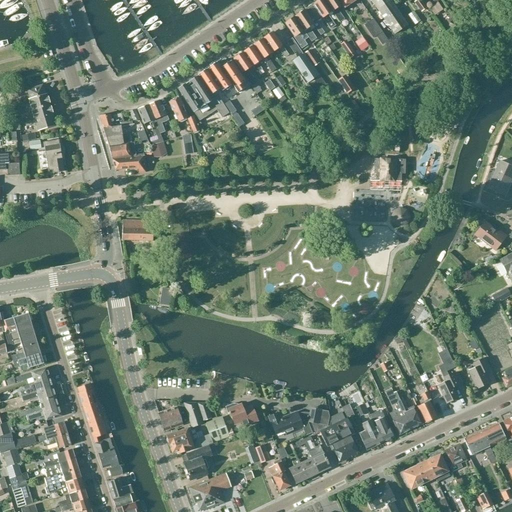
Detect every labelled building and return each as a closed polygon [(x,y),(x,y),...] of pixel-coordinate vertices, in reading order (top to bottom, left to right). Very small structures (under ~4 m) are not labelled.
[(324,0),(321,0),(314,5),(322,18),(330,30),(336,26),(328,15),(332,12),(324,0)] [(337,0),(324,0),(332,12),(339,23),(344,19),(337,9),(342,5),(337,0)] [(339,0),(345,8),(352,3),(356,0),(339,0)] [(408,25),(390,0),(370,0),(395,35),(408,25)] [(417,0),(414,2),(421,12),(427,8),(420,0),(417,0)] [(322,18),(314,5),(304,11),(313,25),(320,36),(324,33),(317,22),(322,18)] [(417,20),(422,16),(414,6),(409,10),(417,20)] [(313,25),(304,11),(295,18),(304,31),(311,42),(316,39),(309,28),(313,25)] [(304,31),(295,18),(285,24),(302,48),(307,45),(299,34),(304,31)] [(364,25),(373,39),(382,33),(373,19),(364,25)] [(273,33),(263,39),(272,53),(278,49),(286,57),(289,55),(282,46),(273,33)] [(363,37),(361,38),(355,43),(362,52),(369,46),(363,37)] [(272,53),(263,39),(253,46),(265,64),(271,73),(276,70),(267,56),(272,53)] [(320,75),(314,67),(320,63),(310,49),(303,54),(292,39),(286,42),(297,58),(292,61),(302,76),(301,77),(306,84),(307,83),(314,94),(326,86),(319,76),(320,75)] [(265,64),(253,46),(243,53),(252,67),(257,73),(262,70),(260,67),(265,64)] [(356,55),(350,46),(344,50),(350,59),(356,55)] [(252,67),(243,53),(233,60),(252,87),(251,87),(257,95),(262,91),(247,70),(252,67)] [(198,77),(197,78),(205,88),(210,96),(220,89),(222,92),(223,91),(224,93),(226,95),(233,90),(233,87),(231,85),(232,85),(238,93),(245,88),(242,84),(245,82),(231,61),(221,68),(217,62),(197,76),(198,77)] [(281,87),(285,84),(280,76),(276,79),(281,87)] [(213,107),(214,103),(219,111),(225,107),(218,95),(212,99),(205,88),(197,78),(197,77),(196,78),(191,81),(190,82),(189,82),(186,84),(186,85),(185,85),(184,86),(180,89),(178,90),(194,114),(205,105),(207,108),(209,109),(213,107)] [(270,91),(275,88),(270,80),(264,84),(270,91)] [(350,83),(342,88),(347,95),(354,90),(350,83)] [(39,131),(55,126),(52,116),(53,116),(47,95),(46,96),(42,85),(27,90),(30,100),(29,101),(35,121),(36,121),(39,131)] [(284,96),(278,87),(272,91),(278,100),(284,96)] [(187,118),(179,97),(169,102),(179,122),(187,118)] [(155,120),(160,134),(164,132),(165,132),(161,123),(162,123),(165,123),(167,122),(168,121),(160,101),(149,105),(155,120)] [(236,111),(229,101),(224,105),(231,115),(236,111)] [(161,135),(160,134),(155,120),(149,105),(138,110),(144,125),(150,123),(153,131),(155,131),(157,137),(161,135)] [(255,117),(265,110),(261,105),(251,112),(255,117)] [(139,120),(135,110),(129,112),(133,121),(139,120)] [(123,121),(122,113),(99,116),(103,129),(114,127),(113,123),(119,121),(123,121)] [(239,127),(244,124),(237,114),(232,117),(239,127)] [(187,119),(191,129),(193,133),(200,131),(194,116),(187,119)] [(114,127),(103,129),(106,138),(122,136),(121,128),(132,126),(132,122),(120,123),(119,121),(113,123),(114,127)] [(148,140),(144,131),(138,133),(141,142),(148,140)] [(9,142),(16,141),(16,133),(8,133),(9,142)] [(122,136),(106,138),(109,146),(132,143),(130,135),(122,136)] [(167,153),(161,135),(157,137),(160,143),(150,146),(154,158),(167,153)] [(41,149),(40,141),(29,143),(31,151),(38,150),(39,153),(45,152),(48,171),(53,171),(53,174),(64,172),(61,154),(63,154),(62,147),(60,147),(59,140),(43,142),(44,148),(41,149)] [(128,149),(128,144),(109,146),(112,160),(130,157),(128,149)] [(0,170),(6,170),(5,164),(9,164),(8,154),(0,154),(0,170)] [(116,171),(138,169),(139,174),(146,173),(144,157),(144,154),(140,155),(141,157),(112,160),(116,171)] [(374,159),(374,180),(401,181),(401,174),(405,174),(405,160),(374,159)] [(511,166),(501,162),(489,189),(506,197),(511,183),(511,166)] [(14,176),(13,164),(9,164),(5,164),(6,170),(7,170),(8,176),(14,176)] [(395,212),(393,218),(395,223),(401,225),(406,223),(408,217),(406,212),(400,210),(395,212)] [(152,241),(153,222),(123,221),(122,240),(152,241)] [(506,236),(500,232),(499,234),(490,228),(491,227),(484,222),(475,235),(495,250),(506,236)] [(511,253),(500,260),(507,273),(509,273),(511,278),(511,253)] [(163,288),(161,296),(170,298),(172,290),(163,288)] [(511,296),(507,288),(492,296),(496,304),(511,296)] [(3,313),(0,313),(0,315),(3,331),(16,327),(33,322),(30,313),(29,313),(28,311),(26,311),(24,313),(24,315),(4,321),(3,313)] [(36,333),(33,322),(16,327),(3,331),(3,333),(5,333),(6,331),(9,330),(10,334),(6,335),(8,341),(36,333)] [(39,343),(36,333),(8,341),(9,347),(21,344),(23,348),(39,343)] [(42,353),(39,343),(23,348),(24,352),(11,356),(13,362),(42,353)] [(446,350),(438,354),(446,372),(447,372),(455,368),(451,360),(446,350)] [(45,364),(42,353),(13,362),(15,368),(27,364),(29,369),(45,364)] [(55,355),(48,357),(51,370),(58,368),(55,355)] [(478,389),(490,383),(484,373),(489,371),(483,359),(474,363),(476,367),(469,371),(478,389)] [(388,370),(384,363),(380,365),(384,372),(388,370)] [(15,378),(17,383),(33,378),(34,383),(50,378),(47,368),(21,376),(15,378)] [(507,387),(511,384),(511,368),(505,372),(508,377),(503,379),(507,387)] [(88,369),(77,373),(80,382),(92,378),(88,369)] [(446,382),(438,385),(447,404),(459,398),(454,388),(459,385),(453,373),(444,378),(446,382)] [(50,378),(34,383),(29,384),(30,388),(20,391),(22,397),(27,395),(53,387),(50,378)] [(79,395),(83,408),(97,404),(96,402),(91,385),(78,389),(80,394),(79,395)] [(56,397),(53,387),(27,395),(22,397),(23,402),(39,397),(40,402),(56,397)] [(395,393),(398,400),(400,405),(399,405),(411,430),(421,425),(421,422),(416,411),(415,411),(413,409),(409,411),(410,414),(403,400),(403,401),(398,392),(395,393)] [(426,422),(437,417),(430,401),(431,401),(427,392),(422,395),(426,403),(419,406),(426,422)] [(33,414),(59,406),(56,397),(40,402),(42,407),(32,410),(31,409),(17,413),(19,418),(20,418),(26,416),(33,414)] [(98,402),(96,402),(97,404),(83,408),(88,423),(102,419),(101,418),(98,407),(100,406),(98,402)] [(202,422),(197,404),(184,404),(192,428),(203,424),(203,421),(202,422)] [(206,404),(197,404),(202,422),(203,421),(211,419),(206,404)] [(364,404),(358,407),(360,412),(366,410),(364,404)] [(243,427),(258,421),(252,406),(243,410),(241,405),(238,406),(237,405),(232,405),(226,407),(229,415),(230,414),(235,425),(241,423),(243,427)] [(399,405),(394,407),(396,411),(389,414),(393,422),(399,434),(401,434),(411,430),(399,405)] [(33,414),(26,416),(28,422),(35,419),(34,419),(44,416),(46,421),(62,416),(59,406),(33,414)] [(164,431),(190,423),(185,411),(179,413),(177,408),(158,414),(164,431)] [(348,408),(343,411),(346,418),(351,416),(348,408)] [(383,419),(388,417),(384,408),(379,410),(383,419)] [(312,415),(311,419),(310,423),(316,425),(330,427),(331,419),(331,412),(330,412),(326,412),(325,416),(312,414),(312,415)] [(306,436),(312,433),(307,420),(311,419),(312,415),(306,414),(299,417),(297,413),(280,420),(277,414),(268,417),(275,434),(285,430),(287,435),(303,429),(306,436)] [(104,417),(101,418),(102,419),(88,423),(93,438),(100,437),(107,434),(103,422),(105,421),(104,417)] [(511,417),(503,422),(511,440),(511,417)] [(222,419),(206,424),(212,443),(228,437),(222,419)] [(320,432),(316,425),(310,423),(311,419),(307,420),(312,433),(313,433),(314,436),(320,433),(320,432)] [(385,419),(374,424),(375,427),(382,443),(393,438),(386,422),(385,419)] [(345,420),(334,425),(350,459),(360,454),(360,452),(355,440),(352,436),(355,434),(348,420),(345,420)] [(365,432),(359,435),(367,451),(382,443),(375,427),(374,424),(373,424),(372,420),(362,425),(365,432)] [(54,438),(67,434),(64,422),(43,429),(45,435),(38,437),(39,442),(42,442),(54,438)] [(2,424),(2,423),(0,423),(0,437),(10,434),(7,423),(2,424)] [(488,448),(489,447),(498,443),(497,441),(505,437),(499,424),(481,432),(488,448)] [(334,425),(330,427),(320,432),(320,433),(327,448),(330,446),(332,451),(338,463),(340,464),(350,459),(334,425)] [(212,443),(209,435),(198,439),(194,429),(189,431),(188,429),(166,436),(169,446),(170,445),(173,453),(179,451),(180,454),(189,451),(189,450),(194,448),(194,450),(195,450),(195,449),(199,447),(199,448),(207,445),(207,446),(213,444),(212,443)] [(471,456),(472,455),(476,456),(482,453),(483,450),(484,450),(491,464),(496,462),(489,447),(488,448),(481,432),(463,441),(470,454),(471,456)] [(14,450),(17,449),(16,449),(13,442),(10,434),(0,437),(0,454),(3,454),(14,450)] [(44,447),(50,446),(57,444),(58,449),(71,445),(67,434),(54,438),(42,442),(44,447)] [(35,444),(32,436),(13,442),(16,449),(35,444)] [(114,447),(113,448),(110,439),(101,441),(100,437),(93,438),(98,452),(103,469),(111,466),(112,468),(119,465),(114,447)] [(264,445),(260,446),(255,448),(260,463),(269,460),(264,445)] [(459,445),(448,450),(443,453),(450,469),(451,468),(453,472),(462,468),(460,463),(466,460),(459,445)] [(190,481),(208,474),(206,469),(208,469),(205,460),(203,461),(203,460),(213,456),(212,455),(216,454),(213,446),(209,448),(209,446),(186,455),(188,461),(184,462),(190,481)] [(283,447),(277,450),(279,457),(281,460),(288,457),(286,453),(294,450),(292,446),(284,449),(283,447)] [(3,454),(7,467),(21,463),(17,449),(14,450),(3,454)] [(46,468),(75,459),(72,449),(58,454),(59,459),(45,463),(46,468)] [(323,453),(312,459),(319,474),(330,468),(323,453)] [(437,481),(449,475),(440,455),(428,461),(436,478),(437,481)] [(75,459),(46,468),(49,477),(45,478),(78,468),(75,459)] [(319,474),(312,459),(301,464),(307,479),(319,474)] [(307,479),(301,464),(299,460),(292,463),(294,467),(290,470),(296,484),(307,479)] [(428,461),(416,466),(424,483),(436,478),(428,461)] [(280,491),(290,486),(286,477),(287,477),(280,464),(269,469),(273,477),(271,478),(275,486),(277,485),(280,491)] [(16,465),(6,468),(7,470),(9,476),(9,479),(16,477),(19,476),(16,465)] [(111,477),(122,474),(120,466),(109,470),(111,477)] [(424,483),(416,466),(403,473),(411,489),(424,483)] [(84,487),(78,468),(45,478),(48,487),(46,488),(47,493),(62,489),(63,494),(84,487)] [(31,472),(20,476),(19,476),(16,477),(9,479),(11,486),(18,484),(18,482),(29,479),(28,478),(32,477),(31,472)] [(251,473),(244,476),(246,482),(253,479),(251,473)] [(219,489),(220,491),(231,487),(226,474),(189,488),(196,505),(198,505),(198,504),(198,505),(206,502),(204,495),(219,489)] [(108,482),(113,499),(126,496),(120,478),(108,482)] [(369,494),(372,500),(369,501),(368,505),(370,510),(374,511),(382,508),(383,511),(397,511),(393,502),(395,501),(388,485),(369,494)] [(31,498),(30,493),(29,490),(22,492),(21,489),(12,491),(18,508),(26,505),(24,501),(31,498)] [(224,503),(220,491),(219,489),(204,495),(206,502),(198,505),(198,504),(198,505),(200,511),(224,503)] [(66,501),(58,503),(60,508),(87,499),(85,490),(65,496),(66,501)] [(501,494),(504,501),(511,497),(511,496),(509,490),(501,494)] [(482,510),(493,505),(486,492),(476,497),(482,510)] [(126,496),(113,499),(116,508),(133,503),(130,494),(126,496)] [(78,511),(90,508),(87,499),(60,508),(55,509),(55,511),(63,511),(75,508),(75,511),(78,511)] [(450,511),(444,499),(439,502),(444,511),(450,511)] [(463,499),(456,502),(461,511),(463,511),(468,510),(463,499)] [(138,502),(117,508),(118,511),(139,511),(141,511),(138,502)]
